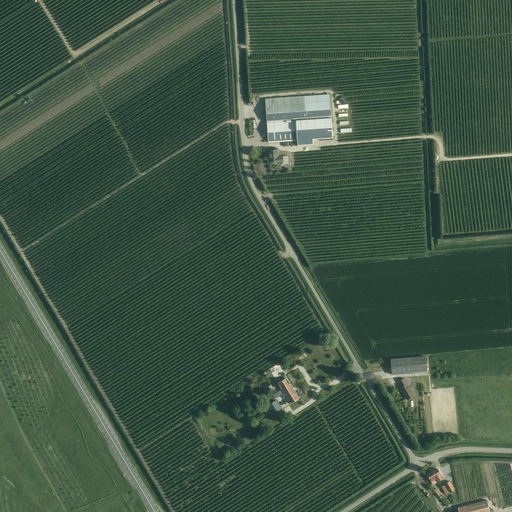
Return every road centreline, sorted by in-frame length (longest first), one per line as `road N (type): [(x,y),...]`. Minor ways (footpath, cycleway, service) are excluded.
road 1 (unclassified): [(417,464),(245,172),(234,0)]
road 2 (primary): [(154,511),(0,250)]
